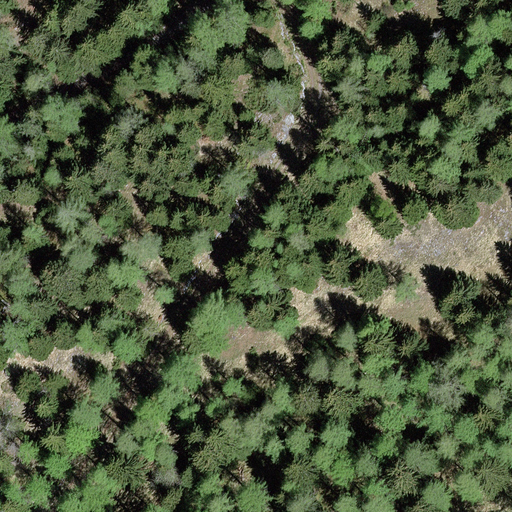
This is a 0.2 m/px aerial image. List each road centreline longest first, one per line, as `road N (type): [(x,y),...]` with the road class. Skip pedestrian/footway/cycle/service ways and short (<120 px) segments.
road 1 (track): [(276,0),(310,59),(314,110),(56,511)]
road 2 (track): [(0,123),(211,0)]
